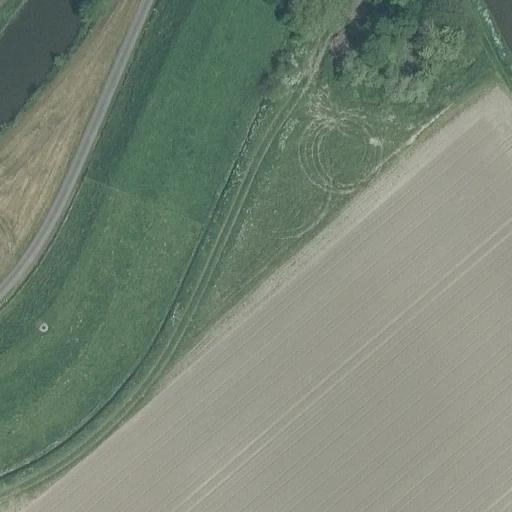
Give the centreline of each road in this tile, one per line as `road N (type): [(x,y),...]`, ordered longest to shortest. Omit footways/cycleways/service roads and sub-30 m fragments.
road 1 (track): [(274,107),(173,341),(95,438),(0,494)]
road 2 (unclassified): [(0,291),(22,273),(148,0)]
